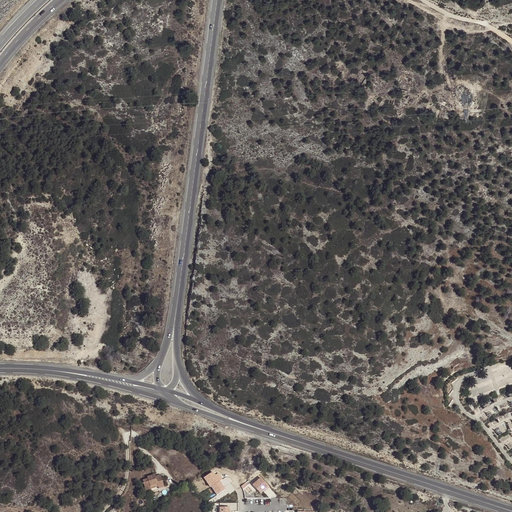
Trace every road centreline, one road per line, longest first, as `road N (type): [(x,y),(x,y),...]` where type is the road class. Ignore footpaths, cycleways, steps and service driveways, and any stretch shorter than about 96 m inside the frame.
road 1 (secondary): [(182,405),(508,511)]
road 2 (secondary): [(216,0),(179,278)]
road 3 (secondary): [(511,508),(297,438)]
road 4 (secondary): [(0,370),(120,386)]
